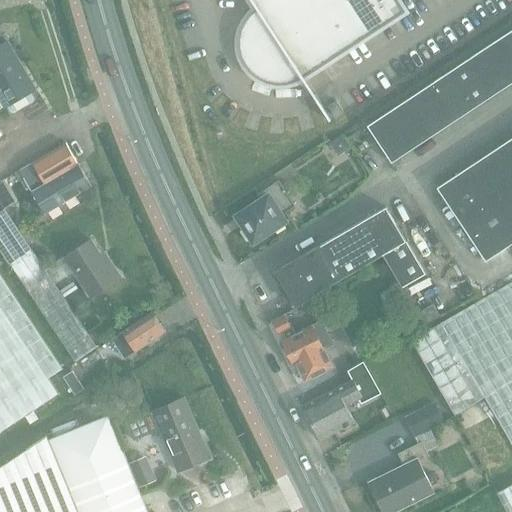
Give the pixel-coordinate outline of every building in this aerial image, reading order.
[(249,0),(256,10),(248,17),(242,26),(239,36),(238,47),(240,58),(245,67),(252,75),(261,81),(271,85),(282,85),(293,83),(302,79),(404,12),(396,0),(249,0)] [(511,39),(508,32),(488,46),(511,82),(511,39)] [(6,42),(0,45),(0,102),(3,109),(6,107),(9,112),(14,113),(33,102),(34,98),(32,93),(34,91),(6,42)] [(488,46),(468,59),(492,95),(511,82),(488,46)] [(468,59),(448,72),(472,109),(492,95),(468,59)] [(448,72),(407,99),(432,135),(472,109),(448,72)] [(407,99),(387,112),(412,148),(432,135),(407,99)] [(334,117),(342,111),(335,101),(327,106),(334,117)] [(391,162),(412,148),(387,112),(367,126),(391,162)] [(331,142),(329,143),(338,156),(350,147),(342,136),(342,135),(331,142)] [(350,142),(357,152),(363,147),(356,137),(350,142)] [(511,137),(497,147),(511,169),(511,137)] [(44,214),(90,187),(65,144),(19,171),(44,214)] [(511,169),(497,147),(477,160),(501,197),(511,189),(511,169)] [(477,160),(457,174),(481,210),(501,197),(477,160)] [(437,187),(461,224),(481,210),(457,174),(437,187)] [(285,212),(294,206),(278,181),(257,195),(260,200),(236,216),(244,227),(241,229),(248,241),(251,239),(253,242),(271,230),(273,232),(283,226),(282,223),(289,219),(285,212)] [(511,213),(511,189),(501,197),(511,213)] [(506,247),(511,242),(511,213),(501,197),(481,210),(506,247)] [(386,207),(364,220),(383,255),(402,287),(425,274),(386,207)] [(96,347),(4,208),(0,210),(0,250),(74,362),(96,347)] [(485,261),(506,247),(481,210),(461,224),(485,261)] [(292,308),(383,255),(364,220),(272,273),(292,308)] [(89,297),(120,277),(108,259),(104,261),(89,240),(63,257),(89,297)] [(0,429),(58,391),(48,377),(62,368),(0,274),(0,429)] [(431,328),(411,340),(455,415),(484,398),(511,445),(511,281),(479,301),(441,323),(431,328)] [(124,358),(164,331),(152,312),(111,339),(124,358)] [(322,321),(312,326),(295,335),(285,315),(272,321),(278,334),(282,332),(286,340),(282,341),(286,349),(281,351),(286,360),(290,359),(293,366),(296,365),(304,381),(333,367),(324,348),(333,344),(322,321)] [(97,350),(80,361),(85,369),(102,357),(97,350)] [(379,393),(368,372),(363,363),(348,371),(352,378),(302,405),(319,439),(354,420),(346,407),(360,399),(362,402),(379,393)] [(66,379),(77,396),(87,390),(76,372),(66,379)] [(177,472),(210,457),(184,398),(127,423),(134,441),(159,430),(177,472)] [(435,403),(406,418),(415,437),(444,422),(435,403)] [(146,511),(107,414),(48,439),(78,511),(146,511)] [(0,465),(0,511),(78,511),(48,439),(47,434),(0,465)] [(406,497),(437,482),(433,473),(425,476),(418,461),(428,456),(422,442),(398,453),(404,465),(369,482),(383,511),(393,511),(410,504),(406,497)] [(145,456),(129,462),(136,480),(152,474),(145,456)] [(511,511),(511,485),(496,494),(506,511),(511,511)]
